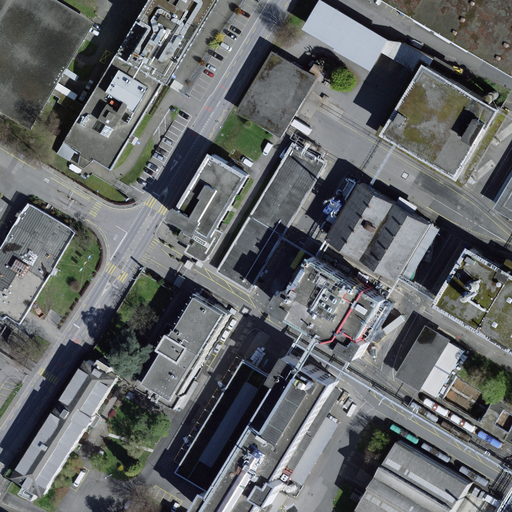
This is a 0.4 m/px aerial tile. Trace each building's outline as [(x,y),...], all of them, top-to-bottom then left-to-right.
[(51,0),(0,0),(0,108),(31,127),(92,23),(51,0)] [(150,0),(120,54),(168,83),(219,0),(150,0)] [(392,41),(328,0),(313,24),(377,64),(392,41)] [(511,0),(409,0),(511,62),(511,0)] [(283,136),(317,74),(273,49),(238,111),(283,136)] [(168,83),(120,54),(67,142),(115,169),(168,83)] [(511,113),(511,98),(437,57),(397,130),(478,175),(511,113)] [(299,146),(222,277),(250,294),(328,163),(299,146)] [(254,175),(219,153),(176,222),(210,244),(254,175)] [(511,176),(498,200),(511,207),(511,176)] [(432,224),(366,184),(334,237),(400,278),(432,224)] [(78,232),(31,203),(0,253),(0,315),(6,319),(10,312),(23,320),(78,232)] [(440,296),(468,248),(459,243),(432,291),(440,296)] [(511,271),(475,249),(443,302),(511,343),(511,271)] [(389,306),(315,259),(286,304),(359,351),(389,306)] [(232,315),(200,295),(143,386),(175,406),(232,315)] [(441,325),(402,376),(435,401),(473,350),(441,325)] [(325,365),(300,351),(206,507),(214,511),(270,511),(349,380),(325,365)] [(90,362),(16,474),(47,494),(121,382),(90,362)] [(481,425),(493,430),(502,411),(511,415),(511,404),(495,397),(481,425)] [(459,511),(477,480),(406,440),(365,511),(459,511)]
